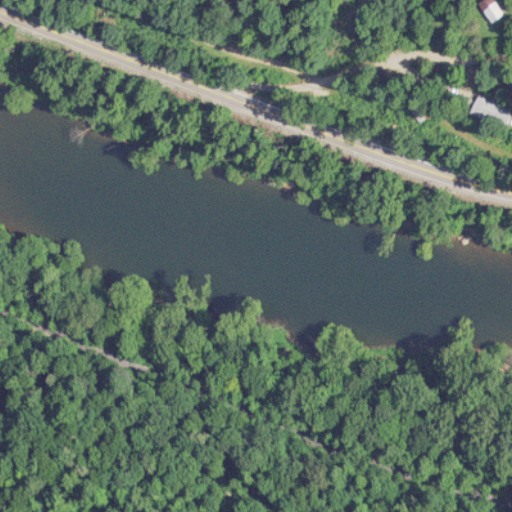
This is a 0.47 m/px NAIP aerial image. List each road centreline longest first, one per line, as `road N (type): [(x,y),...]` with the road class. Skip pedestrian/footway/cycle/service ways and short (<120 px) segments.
road 1 (primary): [(511,192),(313,128),(0,10)]
road 2 (residential): [(465,182),(511,70)]
